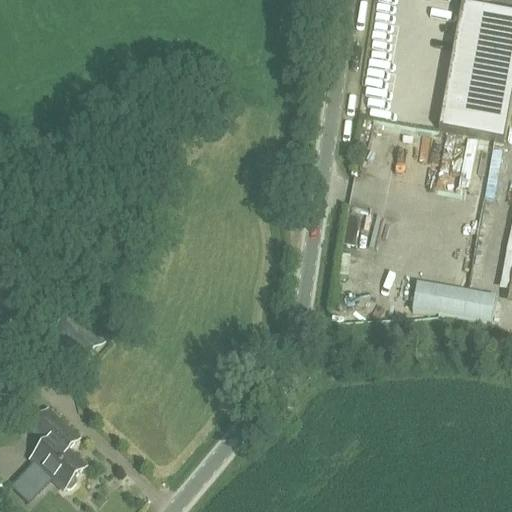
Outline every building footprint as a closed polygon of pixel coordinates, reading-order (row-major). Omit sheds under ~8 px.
[(469,8),(478,10),(478,6),(482,7),(488,0),(439,0),(470,5),(469,8)] [(503,144),(511,95),(511,16),(460,7),(437,132),(503,144)] [(411,312),(491,325),(496,297),(416,284),(411,312)] [(53,340),(82,367),(102,346),(73,318),(53,340)] [(0,401),(17,399),(7,319),(0,319),(0,401)] [(47,447),(32,463),(63,492),(65,490),(67,491),(71,491),(76,485),(76,482),(74,480),(84,469),(67,453),(77,442),(48,415),(32,433),(47,447)]
